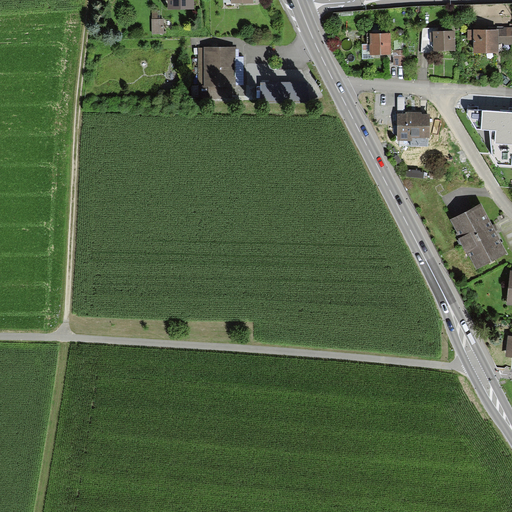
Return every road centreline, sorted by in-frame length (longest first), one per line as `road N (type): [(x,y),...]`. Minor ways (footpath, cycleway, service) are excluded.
road 1 (track): [(0,341),(482,369)]
road 2 (secondary): [(335,83),(482,369)]
road 3 (residential): [(511,211),(434,89)]
